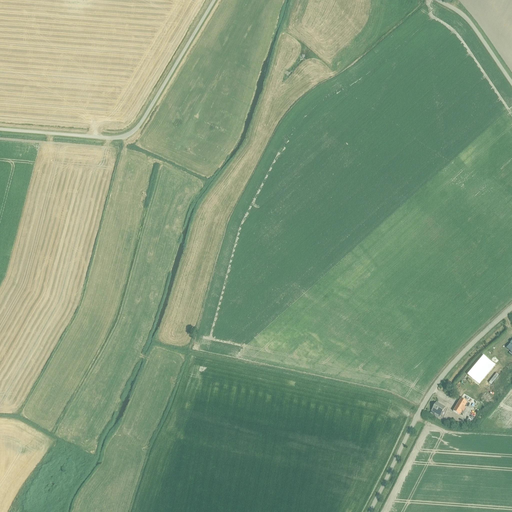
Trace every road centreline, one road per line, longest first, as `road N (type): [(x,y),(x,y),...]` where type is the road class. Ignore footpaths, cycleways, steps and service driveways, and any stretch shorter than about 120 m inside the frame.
road 1 (unclassified): [(0,129),(111,138),(132,132),(213,0)]
road 2 (unclassified): [(369,511),(437,381),(511,307)]
